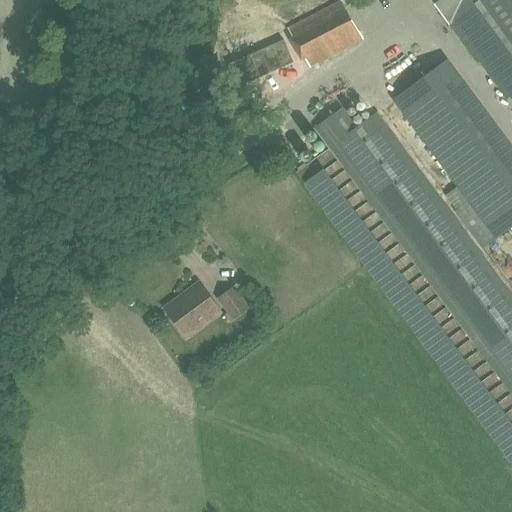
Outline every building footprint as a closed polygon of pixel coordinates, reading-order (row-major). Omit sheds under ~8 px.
[(289,29),(293,36),(310,66),(361,37),(340,0),(289,29)] [(431,0),(449,25),(453,22),(481,0),(431,0)] [(511,0),(481,0),(453,22),(511,103),(511,0)] [(285,29),(267,39),(289,77),(306,68),(285,29)] [(495,239),(511,226),(511,145),(447,59),(392,100),(495,239)] [(511,294),(378,112),(357,127),(343,108),(317,127),(511,392),(511,294)] [(394,298),(414,283),(332,168),(312,182),(394,298)] [(166,308),(186,335),(220,311),(200,283),(166,308)] [(250,307),(234,285),(216,298),(233,320),(250,307)] [(457,344),(441,356),(462,385),(478,373),(457,344)] [(511,456),(511,455),(511,416),(494,427),(511,456)]
